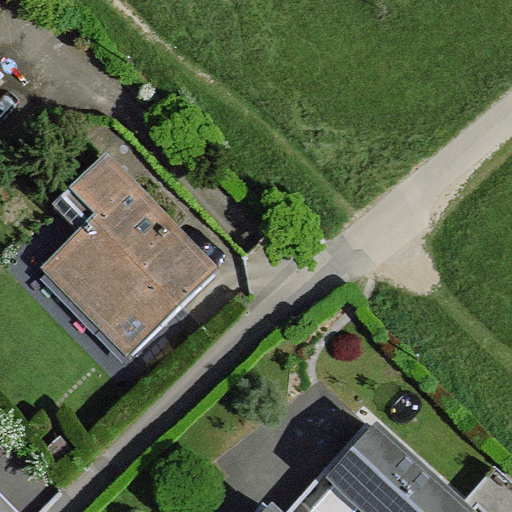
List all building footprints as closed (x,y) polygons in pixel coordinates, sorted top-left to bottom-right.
[(89,230),(48,271),(113,336),(141,309),(165,333),(217,281),(106,165),(64,205),(89,230)] [(334,485),(364,511),(465,511),(371,426),(341,459),(351,468),(334,485)] [(78,454),(63,439),(47,454),(62,469),(78,454)] [(364,511),(334,485),(325,476),(292,511),(364,511)] [(483,511),(511,511),(511,483),(507,479),(479,509),(483,511)]
